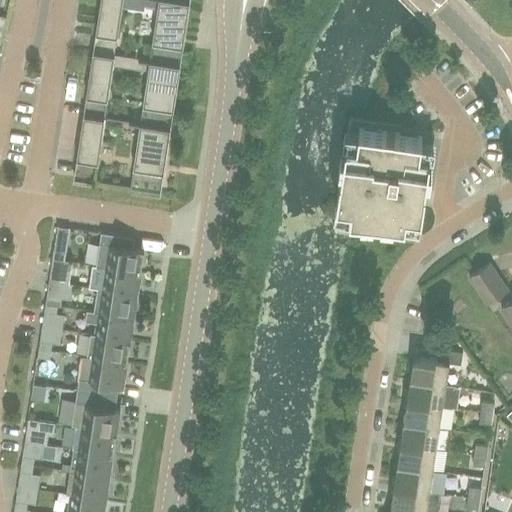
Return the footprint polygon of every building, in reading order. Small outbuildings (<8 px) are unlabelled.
[(189,1),(183,0),(100,0),(96,32),(117,36),(122,1),(129,2),(129,5),(143,7),(144,2),(158,4),(150,59),(172,63),(176,38),(183,39),(189,1)] [(180,64),(172,63),(150,59),(114,54),(93,51),(86,95),(108,98),(113,64),(148,70),(140,122),(163,125),(167,101),(174,102),(180,64)] [(105,117),(84,114),(77,158),(98,161),(105,117)] [(170,127),(163,125),(140,122),(131,186),(160,191),(160,189),(153,188),(157,164),(164,165),(170,127)] [(341,172),(337,200),(351,202),(349,213),(405,221),(407,210),(422,213),(426,185),(425,185),(430,153),(420,152),(422,137),(359,127),(357,142),(346,140),(341,172)] [(140,271),(144,248),(132,246),(134,236),(101,231),(96,265),(140,271)] [(52,258),(64,260),(65,252),(53,250),(52,258)] [(51,266),(63,268),(64,260),(52,258),(51,266)] [(489,262),(469,276),(487,302),(507,289),(489,262)] [(137,294),(140,271),(96,265),(95,265),(100,266),(97,288),(137,294)] [(133,316),(137,294),(97,288),(93,310),(133,316)] [(511,299),(501,307),(511,323),(511,299)] [(44,311),(56,313),(57,305),(45,303),(44,311)] [(130,339),(133,316),(93,310),(86,309),(85,320),(97,322),(95,334),(130,339)] [(127,362),(130,339),(95,334),(90,333),(86,355),(127,362)] [(38,348),(50,350),(51,342),(40,340),(38,348)] [(37,356),(49,358),(50,350),(38,348),(37,356)] [(446,383),(449,362),(461,364),(462,352),(439,348),(437,360),(413,356),(410,378),(456,385),(446,383)] [(123,385),(127,362),(86,355),(82,355),(77,390),(110,395),(111,384),(123,385)] [(452,407),(456,385),(410,378),(406,400),(452,407)] [(108,406),(110,395),(77,390),(71,424),(116,431),(120,408),(108,406)] [(439,427),(442,406),(452,408),(452,407),(406,400),(403,421),(439,427)] [(494,403),(482,401),(480,411),(493,413),(494,403)] [(492,424),(493,413),(480,411),(479,422),(492,424)] [(27,426),(38,427),(40,420),(28,418),(27,426)] [(436,448),(439,427),(403,421),(400,442),(436,448)] [(113,454),(116,431),(81,426),(78,448),(113,454)] [(433,469),(436,448),(400,442),(397,464),(433,469)] [(489,445),(475,444),(473,454),(487,455),(489,445)] [(69,470),(109,476),(113,454),(78,448),(74,471),(69,470)] [(485,467),(487,455),(473,454),(471,466),(485,467)] [(21,463),(33,465),(34,457),(22,455),(21,463)] [(20,471),(31,473),(33,465),(21,463),(20,471)] [(429,491),(433,469),(397,464),(393,485),(429,491)] [(71,493),(106,499),(109,476),(69,470),(66,492),(71,493)] [(429,491),(393,485),(390,507),(425,511),(435,511),(439,492),(429,491)] [(480,499),(481,488),(468,486),(467,497),(480,499)] [(67,511),(104,511),(106,499),(71,493),(67,511)] [(479,510),(480,499),(467,497),(465,507),(479,510)] [(14,508),(26,510),(27,502),(15,500),(14,508)]
